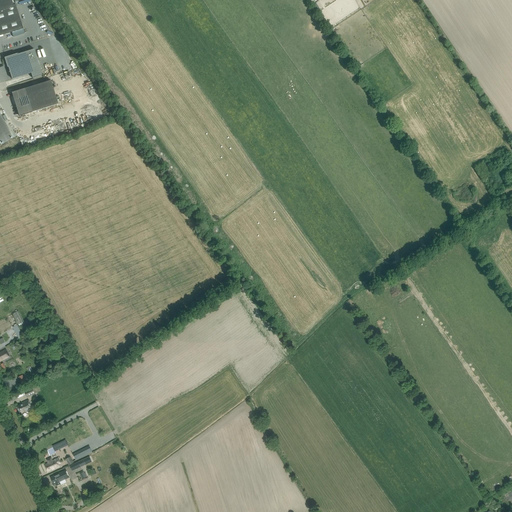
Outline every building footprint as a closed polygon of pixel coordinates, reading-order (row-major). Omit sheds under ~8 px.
[(10,0),(0,3),(0,35),(11,32),(13,37),(24,34),(15,5),(12,6),(10,0)] [(42,75),(34,49),(5,58),(12,79),(31,73),(33,78),(42,75)] [(51,80),(12,92),(19,116),(58,104),(51,80)] [(0,112),(0,142),(1,145),(14,137),(0,112)] [(49,126),(29,130),(29,135),(50,131),(49,126)] [(13,328),(18,339),(23,336),(17,325),(13,328)] [(0,361),(9,357),(5,350),(0,352),(0,361)] [(18,377),(23,387),(27,385),(26,382),(28,381),(24,374),(18,377)] [(27,397),(35,393),(41,391),(38,385),(36,385),(35,383),(32,385),(33,387),(32,388),(24,391),(27,397)] [(20,414),(32,409),(28,400),(22,403),(23,404),(16,407),(20,414)] [(57,444),(59,449),(68,445),(66,440),(57,444)] [(48,472),(60,466),(56,459),(53,460),(51,456),(47,458),(49,463),(44,465),(48,472)] [(65,459),(69,465),(73,463),(73,462),(77,461),(75,457),(71,459),(70,457),(65,459)] [(92,462),(89,457),(84,460),(69,466),(72,471),(86,465),(92,462)] [(60,484),(59,482),(70,477),(66,470),(50,478),(54,485),(55,484),(56,486),(60,484)]
